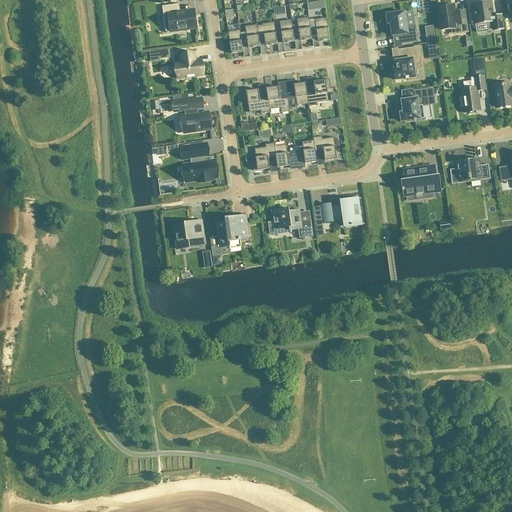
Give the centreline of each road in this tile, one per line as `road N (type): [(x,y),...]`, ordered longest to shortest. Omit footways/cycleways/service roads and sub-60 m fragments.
road 1 (residential): [(238,193),(364,173),(376,151)]
road 2 (residential): [(220,75),(363,55)]
road 3 (residential): [(511,132),(376,151)]
